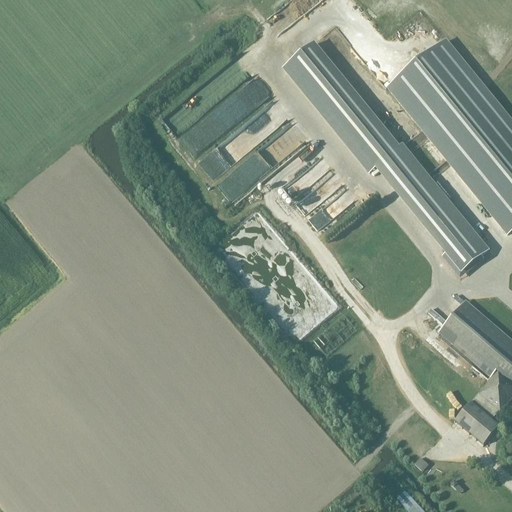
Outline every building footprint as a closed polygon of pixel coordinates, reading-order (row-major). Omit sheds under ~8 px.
[(508,236),(511,232),(511,124),(445,43),(388,89),(508,236)] [(469,232),(401,148),(398,151),(312,46),(284,69),(370,174),(377,168),(445,251),(443,253),(460,275),(489,252),(471,230),(469,232)] [(320,210),(330,224),(340,216),(335,210),(334,210),(329,203),(320,210)] [(383,268),(371,267),(369,283),(370,283),(369,291),(400,294),(402,267),(383,265),(383,268)] [(329,279),(323,284),(331,293),(337,287),(329,279)] [(344,310),(349,306),(339,289),(333,293),(344,310)] [(511,347),(463,306),(443,329),(496,374),(478,395),(500,413),(511,399),(511,347)] [(487,307),(480,314),(498,332),(505,324),(487,307)] [(368,321),(376,326),(380,320),(372,315),(368,321)] [(402,398),(442,350),(437,346),(397,394),(402,398)] [(462,379),(452,371),(413,419),(422,426),(462,379)] [(471,403),(455,422),(484,446),(499,427),(471,403)] [(426,441),(431,446),(452,425),(447,420),(426,441)]
